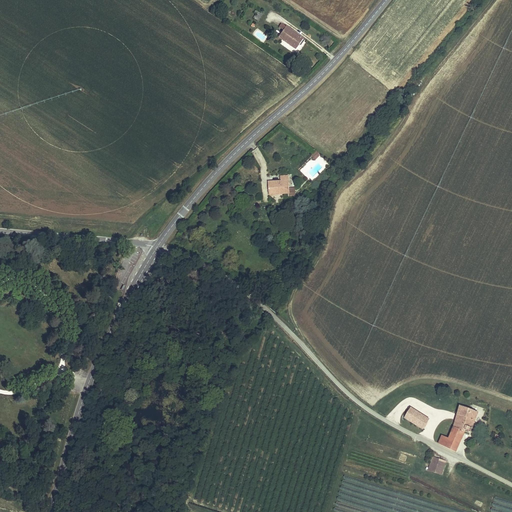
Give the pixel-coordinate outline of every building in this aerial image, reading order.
[(258,22),(263,14),(257,11),(253,19),(258,22)] [(277,37),(294,50),(302,39),(284,27),(282,30),(277,37)] [(257,159),(260,170),(267,168),(264,157),(257,159)] [(322,158),(320,160),(326,166),(329,163),(322,158)] [(271,186),(272,196),(281,195),(281,197),(291,196),(293,196),(293,191),(291,178),(283,179),(284,184),(271,186)] [(459,408),(452,429),(463,433),(464,431),(469,433),(476,413),(459,408)] [(428,420),(411,409),(405,418),(422,429),(428,420)] [(456,451),(463,433),(452,429),(449,439),(442,436),(439,443),(439,444),(455,453),(456,451)] [(440,461),(440,460),(432,458),(428,471),(441,475),(445,463),(440,461)]
